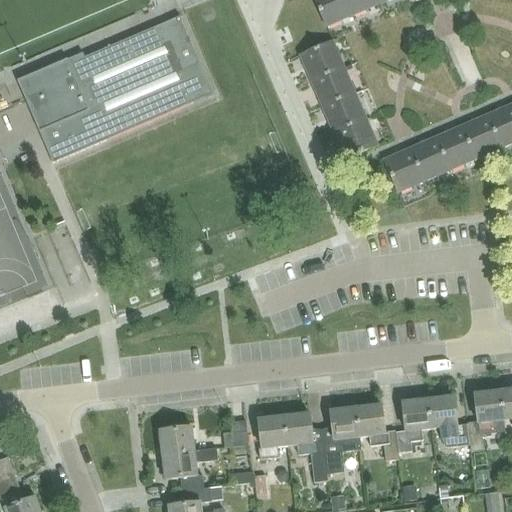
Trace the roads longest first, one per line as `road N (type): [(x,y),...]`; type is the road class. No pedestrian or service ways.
road 1 (residential): [(511,342),(50,396)]
road 2 (residential): [(365,269),(266,29),(278,0)]
road 3 (residential): [(94,511),(50,396)]
